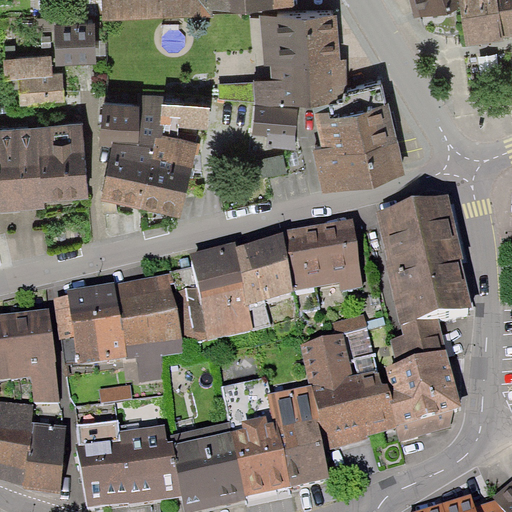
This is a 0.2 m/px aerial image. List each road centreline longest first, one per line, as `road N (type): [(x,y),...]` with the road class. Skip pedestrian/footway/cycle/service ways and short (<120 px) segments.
road 1 (residential): [(461,167),(0,280)]
road 2 (residential): [(461,167),(479,208),(485,412)]
road 3 (residential): [(363,0),(461,167)]
road 4 (residential): [(485,412),(470,451),(401,491),(381,511)]
